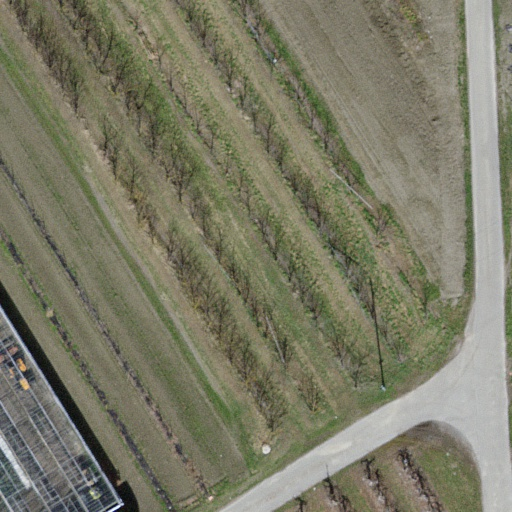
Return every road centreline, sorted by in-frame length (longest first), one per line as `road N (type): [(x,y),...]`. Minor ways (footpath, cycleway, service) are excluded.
road 1 (unclassified): [(472,0),(488,367)]
road 2 (unclassified): [(488,367),(255,511)]
road 3 (unclassified): [(488,367),(493,511)]
